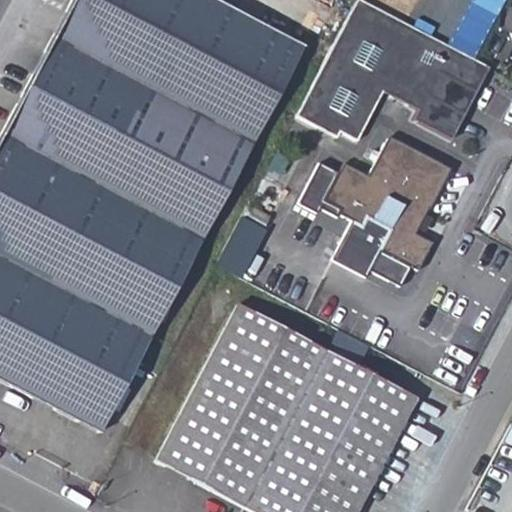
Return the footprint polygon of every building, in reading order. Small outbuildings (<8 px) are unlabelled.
[(301,46),(258,24),(233,11),(213,0),(70,0),(0,133),(0,382),(97,434),(301,46)] [(239,0),(233,11),(258,24),(269,3),(263,0),(239,0)] [(364,0),(354,0),(295,114),(334,136),(337,130),(355,139),(381,91),(416,110),(410,119),(449,141),(488,68),(472,59),(364,0)] [(329,260),(362,278),(366,272),(396,288),(407,268),(414,272),(429,244),(411,234),(413,230),(421,215),(424,210),(426,211),(447,170),(386,138),(364,177),(341,165),(335,174),(316,164),(295,206),(314,216),(317,210),(335,219),(336,216),(349,222),(329,260)] [(421,215),(413,230),(420,234),(428,219),(421,215)] [(153,463),(241,509),(324,351),(281,329),(267,322),(236,306),(153,463)] [(267,322),(281,329),(285,322),(271,315),(267,322)] [(351,511),(411,397),(324,351),(241,509),(246,511),(351,511)]
